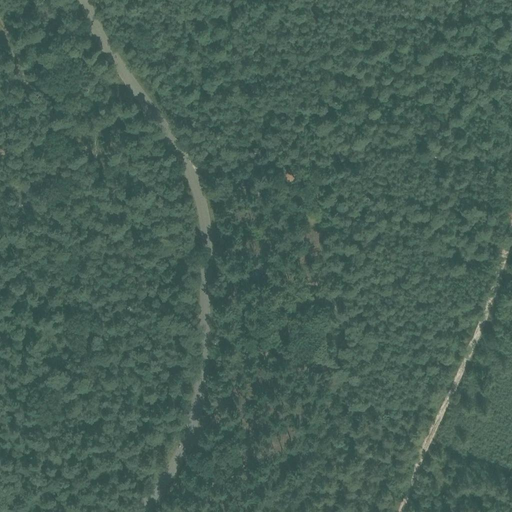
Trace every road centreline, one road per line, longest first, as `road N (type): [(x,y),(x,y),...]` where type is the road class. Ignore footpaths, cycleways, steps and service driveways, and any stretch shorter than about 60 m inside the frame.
road 1 (unclassified): [(142,511),(174,471),(203,398),(204,222),(197,168),(111,53),(86,0)]
road 2 (track): [(511,214),(467,355),(396,511)]
road 3 (track): [(197,168),(511,157)]
